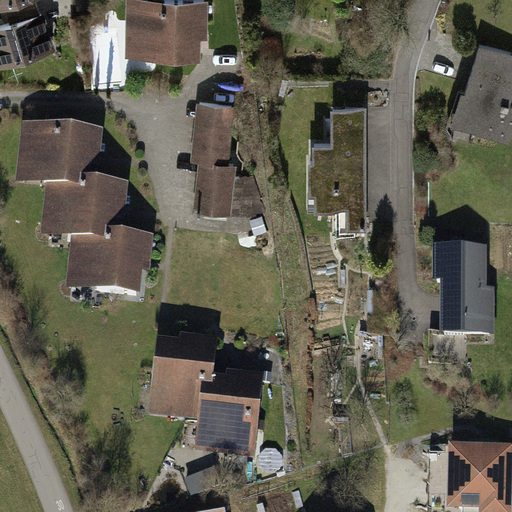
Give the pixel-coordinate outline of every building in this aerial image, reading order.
[(0,0),(0,10),(28,0),(0,0)] [(210,0),(197,0),(128,0),(126,55),(208,58),(210,0)] [(44,11),(0,25),(0,68),(56,50),(44,11)] [(511,53),(478,43),(450,130),(511,148),(511,53)] [(242,106),(197,101),(191,157),(204,158),(198,210),(238,215),(244,163),(235,162),(242,106)] [(368,228),(366,108),(334,109),(334,145),(310,145),(311,210),(351,210),(351,228),(368,228)] [(106,136),(24,126),(17,188),(48,191),(42,241),(76,245),(70,295),(146,304),(153,240),(126,237),(132,190),(100,186),(106,136)] [(484,256),(438,256),(438,341),(492,341),(492,296),(484,296),(484,256)] [(179,349),(154,347),(148,420),(199,425),(196,455),(258,460),(266,375),(217,370),(220,343),(179,339),(179,349)] [(511,511),(511,495),(511,452),(452,452),(450,511),(511,511)]
